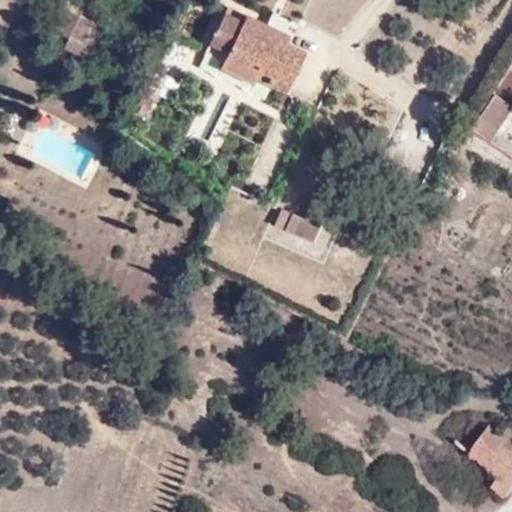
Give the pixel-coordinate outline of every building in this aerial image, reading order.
[(85,47),(94,26),(68,15),(58,37),(68,42),(69,40),(85,47)] [(305,54),(286,46),(289,38),(248,18),(244,25),(225,17),(206,57),(224,66),(227,60),(261,74),(258,83),(286,96),(305,54)] [(256,88),(258,83),(261,74),(227,60),(224,66),(221,72),(256,88)] [(511,130),(511,115),(502,109),(480,143),(497,154),(511,130)] [(308,221),(296,217),(289,235),(318,246),(335,201),(317,195),(308,221)] [(278,230),(289,235),(296,217),(285,213),(278,230)] [(511,483),(511,436),(508,434),(504,440),(489,433),(474,459),(498,473),(490,489),(504,497),(511,483)]
